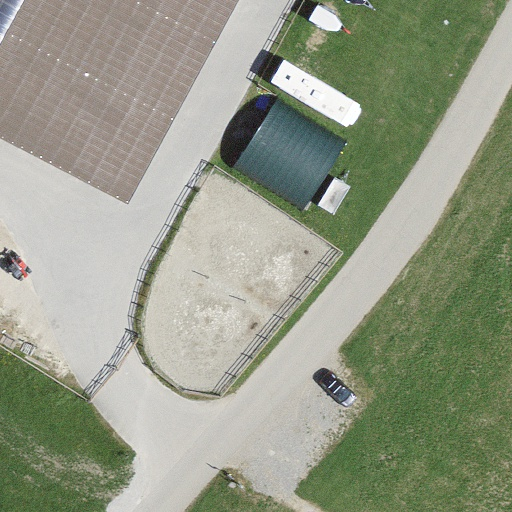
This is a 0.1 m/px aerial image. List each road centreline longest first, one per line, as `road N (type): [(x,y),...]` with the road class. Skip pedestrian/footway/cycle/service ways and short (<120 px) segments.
road 1 (unclassified): [(511,17),(406,215),(159,511)]
road 2 (unknown): [(216,450),(130,401),(87,340),(47,227),(0,169)]
